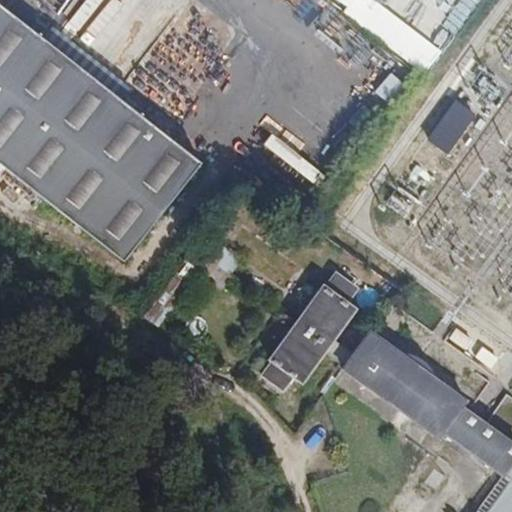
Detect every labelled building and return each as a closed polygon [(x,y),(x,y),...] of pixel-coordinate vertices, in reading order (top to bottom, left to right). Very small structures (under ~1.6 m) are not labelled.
[(0,170),(119,265),(198,165),(0,9),(0,170)] [(473,116),(456,104),(429,141),(446,154),(473,116)] [(207,260),(217,246),(204,236),(185,264),(198,273),(207,260)] [(230,276),(207,260),(198,273),(220,289),(230,276)] [(511,511),(511,443),(487,426),(468,412),(462,408),(467,401),(431,375),(431,372),(425,365),(414,358),(407,355),(406,357),(370,332),(354,355),(334,341),(356,309),(347,303),(357,290),(335,275),(327,288),(323,286),(270,360),(273,361),(263,376),(283,391),(293,376),(302,384),(324,352),(345,367),(343,369),(440,439),(445,434),(504,476),(478,511),(511,511)] [(180,304),(192,287),(176,276),(146,319),(157,326),(175,301),(180,304)]
